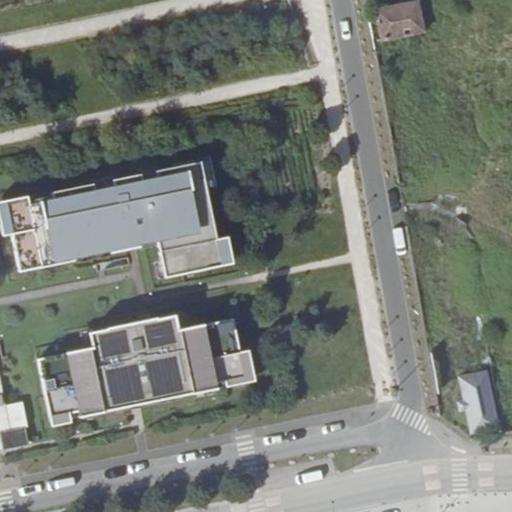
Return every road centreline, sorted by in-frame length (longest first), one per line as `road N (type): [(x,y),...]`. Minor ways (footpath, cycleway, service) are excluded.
road 1 (residential): [(342,0),(412,399),(401,429)]
road 2 (secondary): [(412,479),(257,511)]
